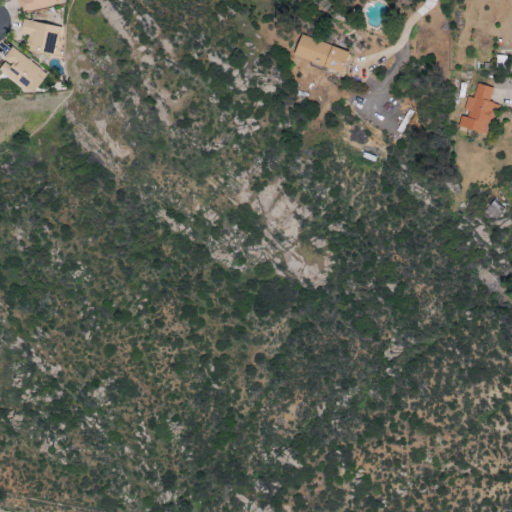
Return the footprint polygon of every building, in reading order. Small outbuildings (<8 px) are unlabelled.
[(56,0),(39,0),(19,0),(19,9),(56,9),(56,0)] [(28,34),(25,51),(55,55),(60,26),(22,21),(20,33),(28,34)] [(343,72),(349,51),(300,36),(294,57),(343,72)] [(41,70),(12,46),(3,58),(6,61),(0,68),(0,70),(25,91),(41,70)] [(493,88),(478,84),(475,99),(469,97),(465,117),(461,116),(459,127),(489,135),(497,104),(489,102),(493,88)] [(486,210),(497,219),(505,210),(494,201),(486,210)]
